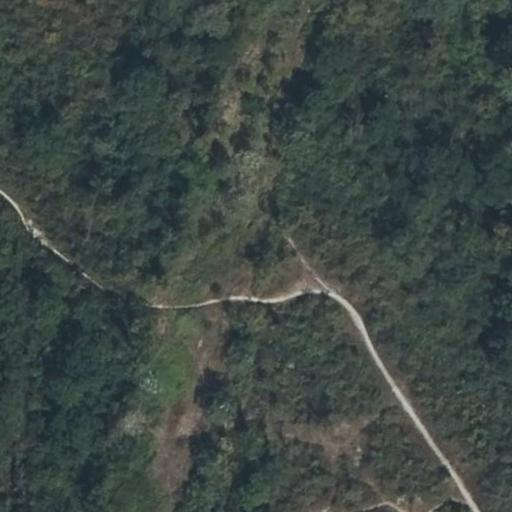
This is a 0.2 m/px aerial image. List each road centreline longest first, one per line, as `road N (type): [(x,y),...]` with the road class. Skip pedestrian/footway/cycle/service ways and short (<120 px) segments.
road 1 (track): [(228,192),(306,0)]
road 2 (track): [(318,288),(347,307),(399,397)]
road 3 (track): [(197,305),(318,288)]
